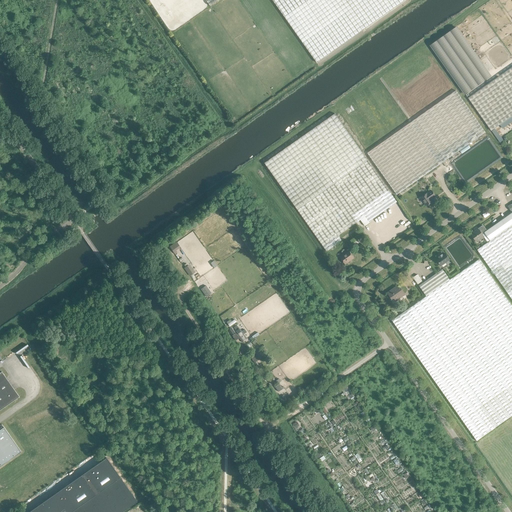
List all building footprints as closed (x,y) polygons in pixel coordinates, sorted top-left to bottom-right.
[(272,0),(285,17),(317,63),(406,0),(272,0)] [(511,66),(468,98),(491,131),(511,116),(511,66)] [(367,153),(397,195),(485,132),(456,90),(367,153)] [(335,114),(265,163),(297,209),(327,251),(342,241),(338,236),(356,223),(361,220),(365,226),(370,223),(369,222),(397,202),(367,160),(364,155),(335,114)] [(421,198),(427,206),(433,202),(431,199),(432,197),(433,198),(435,196),(432,191),(428,194),(427,193),(421,198)] [(404,221),(404,219),(403,216),(402,214),(401,213),(399,212),(397,211),(395,210),(393,210),(391,210),(389,211),(387,212),(386,213),(384,215),(383,216),(383,218),(382,220),(382,222),(383,225),(384,227),(385,228),(387,230),(388,231),(390,231),(393,232),(395,232),(397,231),(399,230),(401,229),(402,228),(403,226),(404,223),(404,221)] [(511,212),(487,230),(486,229),(483,225),(478,229),(479,230),(475,232),(475,231),(471,234),(476,242),(480,239),(480,240),(484,237),(483,235),(485,233),(490,241),(477,250),(511,299),(511,212)] [(340,257),(345,264),(354,258),(349,251),(340,257)] [(439,257),(437,259),(441,266),(450,260),(445,253),(443,255),(442,254),(439,257)] [(426,296),(410,308),(392,320),(477,441),(495,428),(511,415),(511,306),(479,259),(450,280),(442,269),(419,286),(426,296)] [(206,286),(201,289),(206,297),(209,295),(205,289),(207,288),(206,286)] [(396,301),(405,294),(401,288),(400,289),(402,291),(400,292),(397,286),(387,293),(392,299),(394,298),(396,301)] [(239,329),(236,331),(238,333),(243,341),(246,339),(239,329)] [(254,352),(250,354),(256,362),(259,359),(254,352)] [(0,410),(19,397),(1,372),(0,372),(0,410)] [(4,427),(0,429),(0,466),(21,452),(4,427)] [(121,511),(137,501),(106,458),(28,511),(121,511)]
